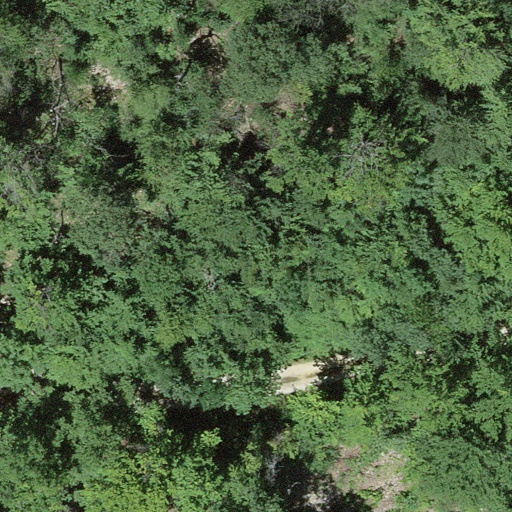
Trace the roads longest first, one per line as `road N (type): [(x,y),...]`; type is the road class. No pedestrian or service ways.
road 1 (track): [(0,398),(27,410),(309,391),(511,354)]
road 2 (motorway): [(496,0),(507,511)]
